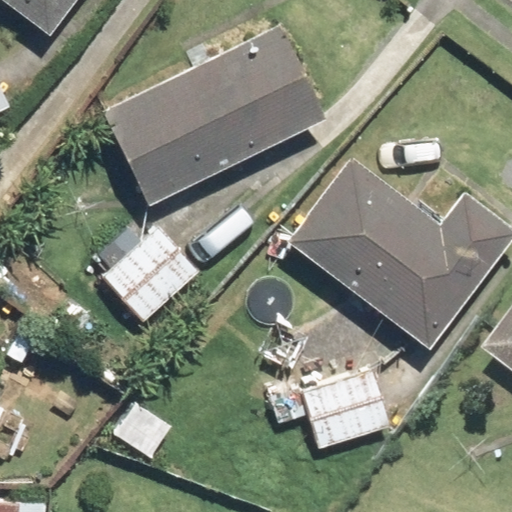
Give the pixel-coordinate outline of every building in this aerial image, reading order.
[(6,0),(44,27),(64,0),(6,0)] [(98,104),(144,198),(321,112),(274,18),(98,104)] [(347,147),(281,232),(423,341),(511,226),(511,221),(459,181),(434,214),(347,147)] [(200,268),(157,220),(95,276),(138,324),(200,268)] [(511,301),(484,338),(511,359),(511,301)] [(306,389),(321,444),(388,427),(374,371),(306,389)] [(172,424),(129,395),(105,429),(148,459),(172,424)] [(43,511),(44,505),(0,502),(0,511),(43,511)]
